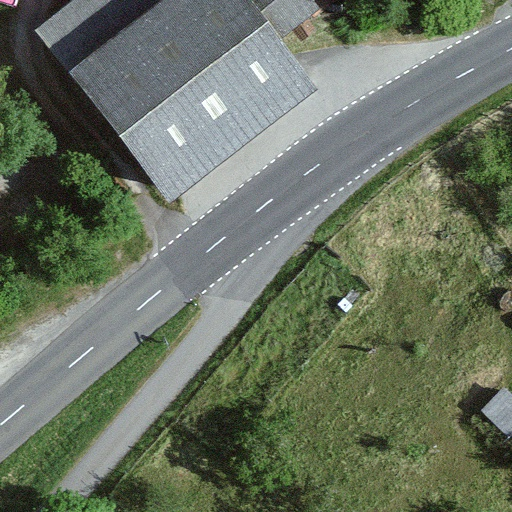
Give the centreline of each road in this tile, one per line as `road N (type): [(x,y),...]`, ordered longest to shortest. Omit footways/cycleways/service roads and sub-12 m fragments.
road 1 (tertiary): [(511,49),(276,195),(0,425)]
road 2 (track): [(276,195),(230,302),(50,511)]
